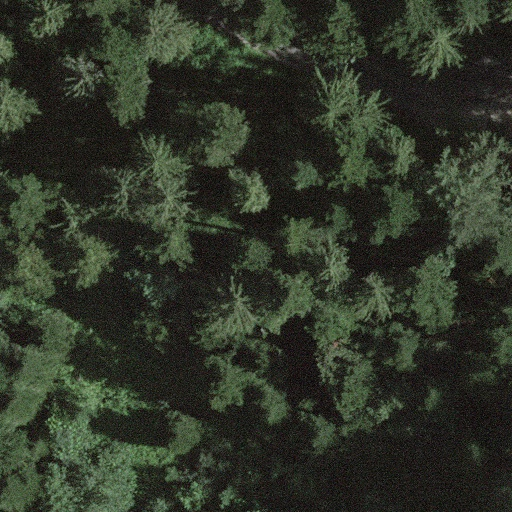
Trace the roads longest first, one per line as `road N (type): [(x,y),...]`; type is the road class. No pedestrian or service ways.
road 1 (track): [(187,0),(331,74),(429,85)]
road 2 (track): [(511,178),(429,85)]
